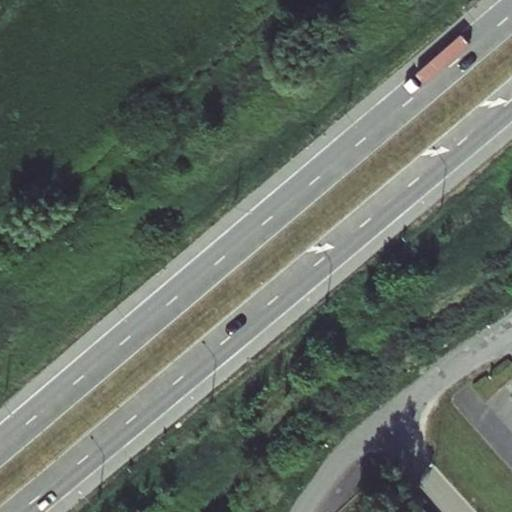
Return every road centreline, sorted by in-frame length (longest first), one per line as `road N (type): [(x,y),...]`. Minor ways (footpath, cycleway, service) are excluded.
road 1 (trunk): [(511,11),(0,449)]
road 2 (trunk): [(20,511),(511,94)]
road 3 (unclassified): [(511,328),(381,421)]
